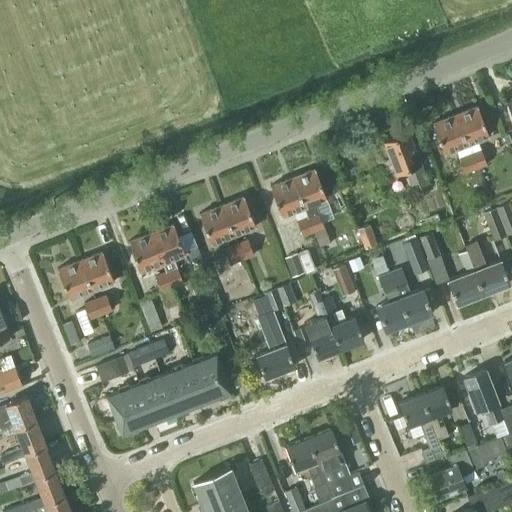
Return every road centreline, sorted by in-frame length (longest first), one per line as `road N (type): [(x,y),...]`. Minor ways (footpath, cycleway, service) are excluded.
road 1 (residential): [(7,237),(511,40)]
road 2 (residential): [(354,377),(103,478)]
road 3 (residential): [(103,478),(7,237)]
road 4 (residential): [(511,315),(354,377)]
road 5 (residential): [(354,377),(409,511)]
